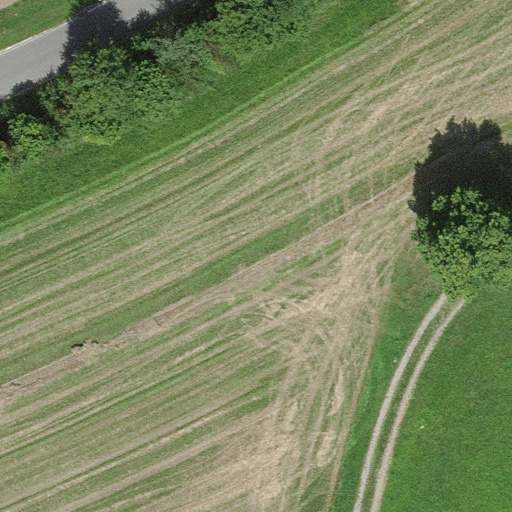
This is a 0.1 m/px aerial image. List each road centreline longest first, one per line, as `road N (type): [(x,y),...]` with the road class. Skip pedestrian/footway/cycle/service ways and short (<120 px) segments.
road 1 (track): [(368,511),(382,451),(443,304),(511,241)]
road 2 (unclassified): [(0,81),(85,44),(154,0)]
